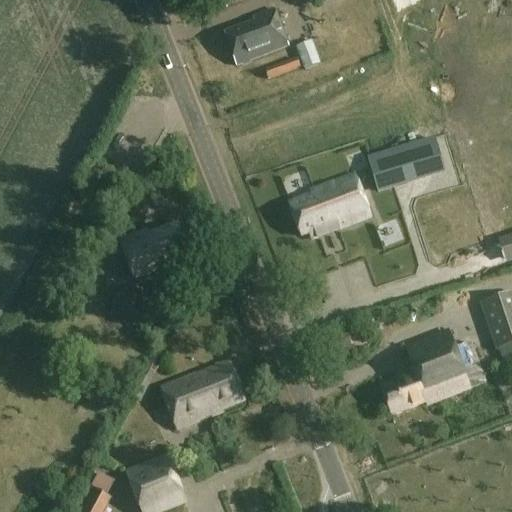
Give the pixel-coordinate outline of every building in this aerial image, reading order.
[(289,48),(275,10),(254,18),(256,22),(224,34),(237,67),(289,48)] [(330,59),(323,39),(296,49),(304,72),(321,66),(320,63),(330,59)] [(300,70),(297,60),(265,72),(268,81),(300,70)] [(467,168),(511,157),(511,112),(457,125),(467,168)] [(442,171),(433,143),(369,161),(379,195),(426,180),(425,176),(442,171)] [(480,213),(511,204),(511,158),(469,169),(480,213)] [(372,217),(356,176),(334,184),(311,192),(312,196),(291,204),(303,237),(310,235),(312,240),(372,217)] [(442,219),(437,204),(377,223),(383,239),(442,219)] [(439,208),(443,221),(384,240),(396,275),(453,256),(450,246),(466,241),(454,204),(439,208)] [(191,262),(179,229),(149,240),(147,235),(120,246),(135,284),(191,262)] [(163,316),(135,285),(109,308),(137,339),(163,316)] [(511,346),(511,294),(481,305),(497,352),(511,346)] [(455,349),(449,333),(406,349),(415,376),(381,388),(392,417),(426,404),(427,406),(486,384),(471,344),(455,349)] [(245,401),(232,367),(196,381),(195,377),(162,390),(177,430),(223,412),(222,410),(245,401)] [(168,511),(187,505),(168,455),(125,471),(140,511),(168,511)] [(95,490),(83,511),(111,511),(117,501),(95,490)] [(251,511),(246,491),(234,494),(238,511),(251,511)]
